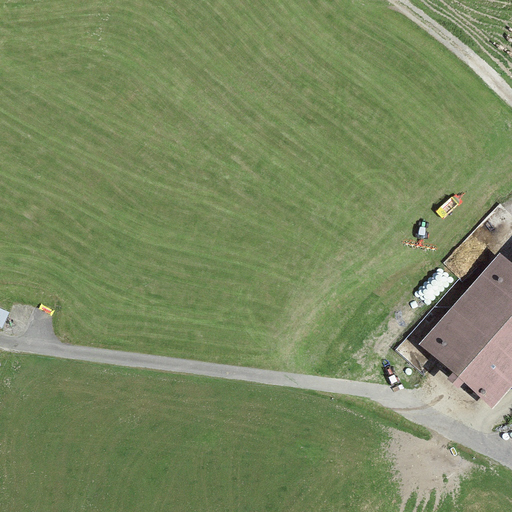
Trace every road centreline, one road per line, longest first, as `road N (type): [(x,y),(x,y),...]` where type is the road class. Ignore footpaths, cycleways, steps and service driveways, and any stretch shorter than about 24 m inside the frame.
road 1 (track): [(511,459),(377,393),(9,343)]
road 2 (track): [(396,0),(511,98)]
